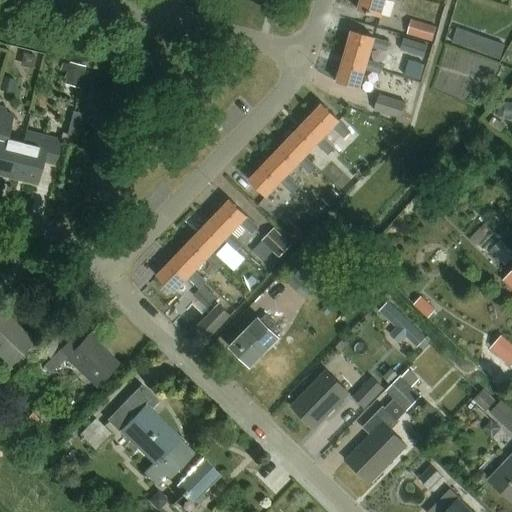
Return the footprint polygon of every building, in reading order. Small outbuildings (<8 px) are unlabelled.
[(401,0),(361,0),(358,10),(381,17),(386,0),(397,0),(401,1),(401,0)] [(396,27),(419,32),(422,21),(398,16),(396,27)] [(349,31),(342,54),(372,63),(372,62),(375,52),(388,55),(391,44),(349,31)] [(428,45),(404,38),(401,50),(424,57),(428,45)] [(411,53),(405,70),(422,77),(429,60),(411,53)] [(342,54),(335,76),(365,85),(369,71),(382,75),(384,66),(372,62),(372,63),(342,54)] [(61,69),(68,70),(65,84),(81,88),(86,66),(70,62),(70,63),(63,62),(61,69)] [(11,94),(15,79),(5,76),(1,91),(11,94)] [(406,101),(379,93),(374,110),(401,118),(406,101)] [(321,102),(303,122),(323,141),(325,139),(335,129),(345,138),(352,132),(321,102)] [(511,118),(511,102),(505,102),(505,104),(498,103),(497,116),(504,116),(504,118),(511,118)] [(0,175),(13,178),(22,142),(6,138),(9,127),(10,127),(13,114),(5,111),(6,108),(0,106),(0,175)] [(78,137),(83,114),(72,112),(67,134),(78,137)] [(303,122),(284,141),(305,161),(308,157),(319,146),(329,155),(335,149),(325,139),(323,141),(303,122)] [(25,131),(22,142),(13,178),(37,185),(43,162),(54,165),(61,139),(25,131)] [(284,141),(266,160),(286,180),(288,178),(302,163),(312,172),(318,166),(308,157),(305,161),(284,141)] [(266,160),(247,179),(268,199),(281,185),(292,196),(299,188),(288,178),(286,180),(266,160)] [(230,200),(211,219),(231,238),(235,234),(245,223),(256,233),(260,229),(230,200)] [(211,219),(193,238),(212,256),(216,253),(229,239),(240,250),(246,244),(235,234),(231,238),(211,219)] [(280,256),(292,242),(275,226),(262,239),(280,256)] [(193,238),(174,257),(194,276),(197,273),(210,259),(221,270),(227,263),(216,253),(212,256),(193,238)] [(174,257),(156,276),(175,294),(191,278),(202,289),(208,283),(197,273),(194,276),(174,257)] [(323,282),(305,264),(288,282),(306,300),(323,282)] [(417,346),(426,336),(388,299),(378,309),(393,324),(387,331),(399,343),(406,336),(417,346)] [(0,359),(9,368),(32,344),(0,314),(0,359)] [(253,367),(279,340),(272,333),(277,327),(267,317),(261,323),(258,320),(233,348),(253,367)] [(98,384),(116,366),(85,336),(77,344),(62,329),(39,352),(49,362),(44,368),(52,376),(64,364),(81,380),(87,374),(98,384)] [(397,419),(421,394),(412,386),(419,378),(407,368),(386,391),(393,397),(384,407),(397,419)] [(316,428),(348,394),(326,373),(294,407),(316,428)] [(365,409),(384,389),(372,377),(353,398),(365,409)] [(193,502),(217,476),(149,411),(156,404),(142,390),(110,423),(152,464),(143,474),(155,485),(164,476),(183,495),(172,507),(177,511),(192,511),(198,507),(193,502)] [(511,431),(511,410),(502,401),(492,413),(511,431)] [(400,421),(397,419),(384,407),(364,428),(374,437),(350,462),(372,483),(407,446),(391,430),(400,421)] [(110,435),(95,420),(79,436),(95,451),(110,435)] [(511,503),(511,456),(489,482),(511,503)] [(430,489),(442,476),(431,465),(419,478),(430,489)] [(472,511),(462,501),(463,500),(452,490),(430,511),(472,511)]
